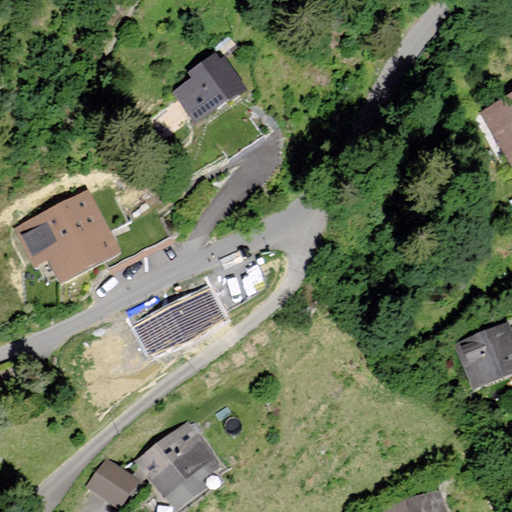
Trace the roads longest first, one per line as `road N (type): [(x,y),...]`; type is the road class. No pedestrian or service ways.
road 1 (residential): [(296,219),(300,255),(284,292),(115,426),(22,511)]
road 2 (unclassified): [(0,355),(296,219)]
road 3 (unclassified): [(296,219),(341,166),(404,57),(450,0)]
